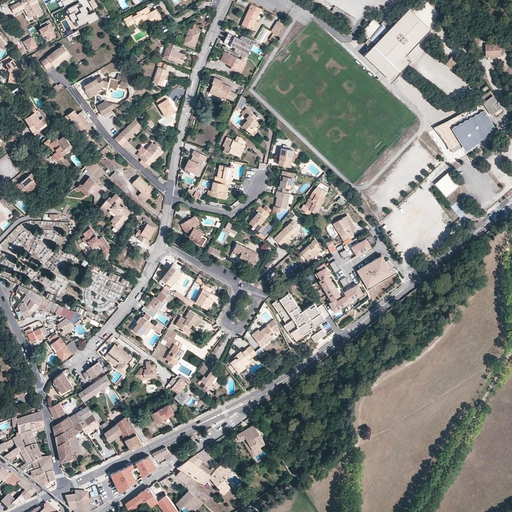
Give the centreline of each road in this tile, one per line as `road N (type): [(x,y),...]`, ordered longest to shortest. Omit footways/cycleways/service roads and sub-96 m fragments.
road 1 (track): [(511,349),(247,511)]
road 2 (track): [(506,232),(489,242),(479,287),(439,340),(376,381),(361,402),(359,443)]
road 3 (secondary): [(241,404),(296,373),(411,282)]
road 4 (residential): [(169,193),(185,111),(228,0)]
road 5 (secondary): [(63,487),(241,404)]
road 6 (residential): [(159,243),(131,302),(91,346),(38,383)]
road 7 (track): [(511,352),(417,511)]
road 8 (residential): [(241,404),(240,416),(103,511)]
road 9 (residential): [(70,88),(169,193)]
